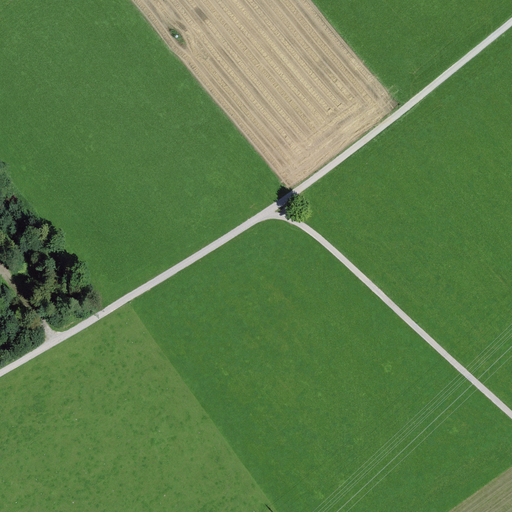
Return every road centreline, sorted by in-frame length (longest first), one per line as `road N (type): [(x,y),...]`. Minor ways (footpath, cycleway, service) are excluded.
road 1 (track): [(511,22),(277,210),(0,374)]
road 2 (track): [(511,416),(319,238),(277,210)]
